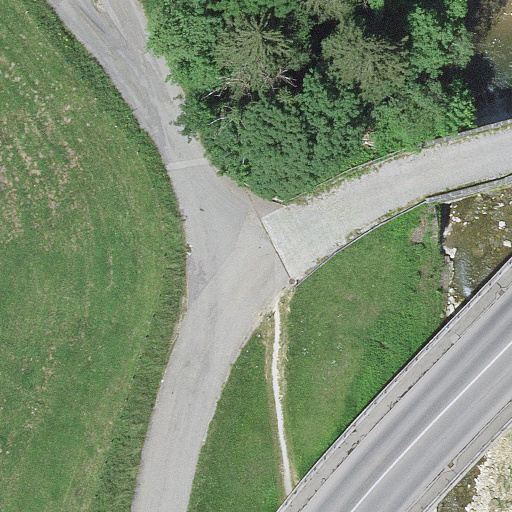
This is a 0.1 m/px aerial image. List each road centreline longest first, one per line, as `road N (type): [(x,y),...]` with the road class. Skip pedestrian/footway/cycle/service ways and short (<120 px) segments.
road 1 (unclassified): [(511,148),(418,178),(336,217),(277,250),(247,278)]
road 2 (unclassified): [(157,511),(186,399),(247,278)]
road 3 (secondary): [(511,341),(350,511)]
road 4 (unclassified): [(247,278),(151,91)]
road 5 (unclassified): [(71,0),(151,91)]
